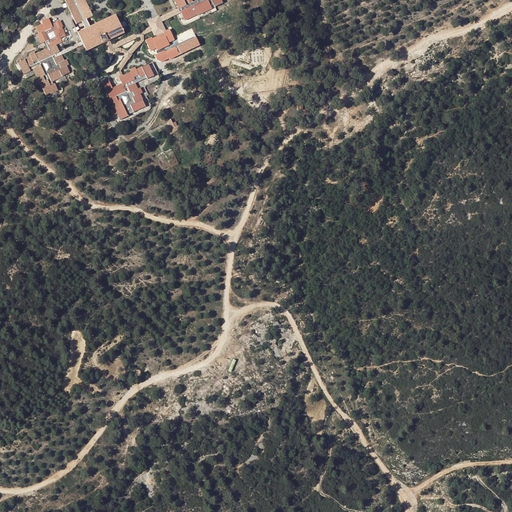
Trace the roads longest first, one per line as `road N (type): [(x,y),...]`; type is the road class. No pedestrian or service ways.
road 1 (track): [(224,322),(236,233),(262,167),(284,141),(336,99),(449,35),(511,11)]
road 2 (track): [(0,490),(30,494),(74,465),(126,399),(210,360),(224,322)]
road 3 (track): [(224,322),(254,306),(283,308),(331,404),(410,499)]
road 4 (track): [(236,233),(134,207),(95,206),(29,151),(0,111)]
